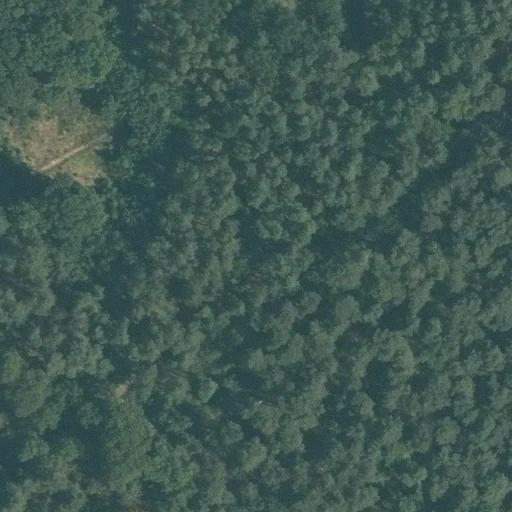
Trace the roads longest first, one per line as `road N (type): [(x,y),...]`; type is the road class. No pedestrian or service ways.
road 1 (track): [(113,378),(511,88)]
road 2 (track): [(113,378),(258,511)]
road 3 (track): [(0,431),(61,394),(113,378)]
